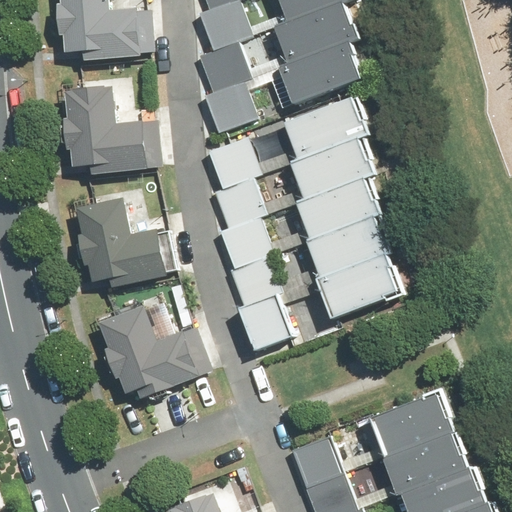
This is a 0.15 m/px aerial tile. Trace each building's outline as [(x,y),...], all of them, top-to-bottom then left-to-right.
[(70,0),(71,4),(67,4),(67,40),(74,40),(74,54),(93,54),(93,61),(156,61),(156,8),(127,8),(126,0),(70,0)] [(255,33),(243,0),(226,0),(212,5),(203,9),(217,47),(242,37),(255,33)] [(279,22),(293,60),(352,39),(361,35),(348,0),(339,0),(294,17),(279,22)] [(287,0),(294,17),(339,0),(287,0)] [(255,72),(242,37),(217,47),(203,52),(216,86),(246,75),(255,72)] [(285,63),(299,99),(365,74),(352,39),(293,60),(285,63)] [(260,113),(246,75),(216,86),(209,89),(223,127),(260,113)] [(123,89),(73,89),(73,170),(154,169),(154,126),(123,126),(123,89)] [(291,118),(305,157),(362,136),(373,132),(359,93),(291,118)] [(215,146),(228,184),(258,173),(266,170),(252,133),(215,146)] [(298,159),(311,196),(370,175),(376,173),(362,136),(305,157),(298,159)] [(221,187),(234,223),(263,213),(271,210),(258,173),(228,184),(221,187)] [(304,199),(317,235),(380,212),(383,211),(370,175),(311,196),(304,199)] [(134,200),(84,208),(98,294),(177,281),(169,231),(140,236),(134,200)] [(315,236),(328,273),(390,250),(393,249),(380,212),(317,235),(315,236)] [(227,226),(241,265),(269,255),(277,252),(263,213),(234,223),(227,226)] [(328,273),(325,274),(339,311),(404,288),(390,250),(328,273)] [(233,268),(247,305),(282,292),(283,292),(269,255),(241,265),(233,268)] [(247,305),(261,346),(297,333),(282,292),(247,305)] [(152,305),(104,324),(114,350),(126,382),(130,381),(139,404),(213,376),(195,329),(166,340),(152,305)] [(391,454),(458,430),(443,388),(376,413),(391,454)] [(406,490),(471,466),(458,430),(391,454),(387,455),(400,492),(406,490)] [(347,470),(332,431),(296,445),(311,484),(347,470)] [(459,511),(491,501),(478,464),(471,466),(406,490),(414,511),(459,511)] [(344,511),(361,506),(347,470),(311,484),(321,511),(344,511)] [(228,511),(221,493),(179,510),(180,511),(228,511)] [(502,511),(497,498),(491,501),(459,511),(502,511)]
